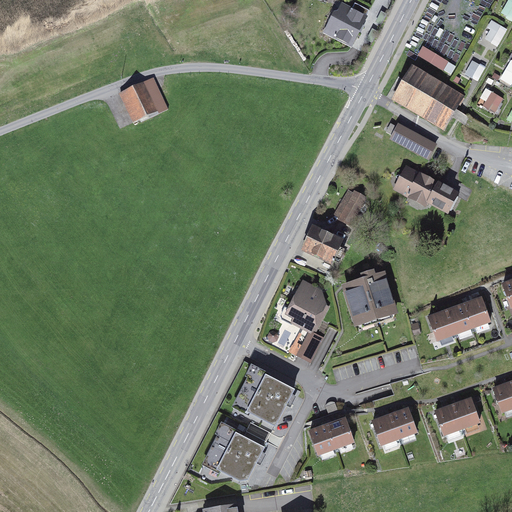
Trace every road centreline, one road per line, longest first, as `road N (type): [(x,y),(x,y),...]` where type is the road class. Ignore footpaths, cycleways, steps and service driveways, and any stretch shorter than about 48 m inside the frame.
road 1 (unclassified): [(0,135),(162,70),(261,72),(364,91)]
road 2 (secondary): [(235,340),(364,91)]
road 3 (secondary): [(149,511),(235,340)]
